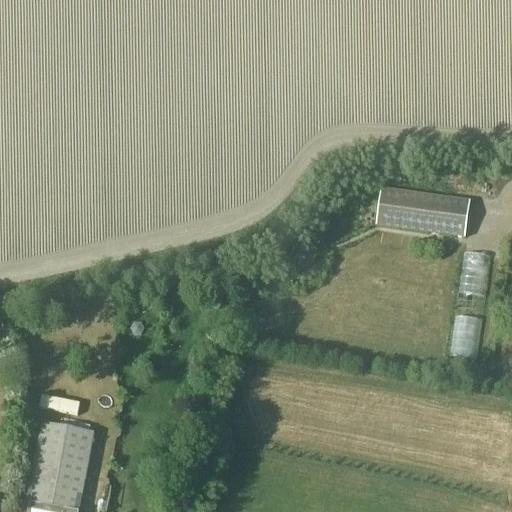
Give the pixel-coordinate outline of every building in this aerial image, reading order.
[(464,240),(470,202),(380,190),(374,227),(464,240)] [(293,278),(313,265),(304,251),(284,264),(293,278)] [(468,254),(466,295),(491,296),(493,256),(468,254)] [(482,360),(484,319),(458,318),(456,358),(482,360)] [(25,505),(29,506),(28,511),(79,511),(93,443),(89,435),(41,425),(25,505)]
